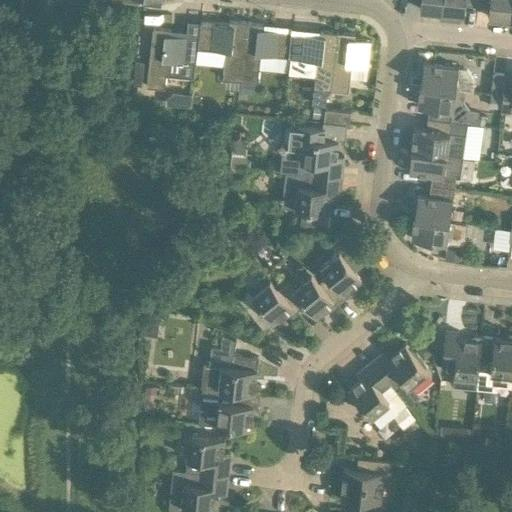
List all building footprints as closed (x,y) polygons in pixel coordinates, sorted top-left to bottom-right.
[(442,13),(443,0),(410,0),(421,1),(420,10),(442,13)] [(443,0),(442,13),(464,15),(465,6),(477,7),(478,0),(443,0)] [(511,20),(511,0),(478,0),(477,7),(490,9),(489,18),(511,20)] [(199,38),(198,49),(226,52),(223,80),(241,82),(247,23),(229,21),(229,26),(201,23),(199,38)] [(261,55),(289,58),(292,33),(264,30),(264,25),(247,23),(241,82),(258,83),(261,55)] [(168,61),(191,64),(196,64),(198,49),(199,38),(171,36),(171,31),(153,29),(147,88),(165,90),(168,61)] [(319,36),(292,33),(289,58),(317,61),(312,105),(326,106),(328,91),(331,91),(338,33),(320,31),(319,36)] [(349,93),(350,81),(351,78),(367,80),(371,41),(355,40),(355,35),(338,33),(331,91),(349,93)] [(468,70),(459,69),(459,68),(424,63),(421,85),(456,90),(456,89),(473,91),(475,82),(468,70)] [(504,80),(505,74),(493,73),(491,95),(502,96),(503,96),(504,80)] [(511,80),(504,80),(503,96),(502,96),(501,108),(501,112),(511,113),(511,80)] [(241,82),(240,91),(239,94),(254,95),(255,84),(241,82)] [(464,101),(455,100),(456,90),(421,85),(418,107),(429,108),(428,119),(467,124),(467,123),(477,124),(479,111),(470,110),(464,101)] [(491,95),(490,107),(501,108),(502,96),(491,95)] [(324,108),(318,108),(312,111),(311,118),(323,120),(324,108)] [(325,110),(324,122),(349,125),(351,112),(325,110)] [(486,116),(479,115),(477,124),(477,126),(484,127),(486,116)] [(428,119),(426,130),(415,128),(412,150),(462,156),(467,124),(428,119)] [(284,172),(313,175),(313,174),(342,177),(343,164),(342,164),(342,158),(344,158),(344,157),(337,156),(339,141),(323,139),(324,127),(290,123),(284,172)] [(459,178),(462,156),(412,150),(409,171),(432,175),(431,186),(455,189),(456,178),(459,178)] [(233,159),(232,167),(240,168),(241,160),(233,159)] [(313,174),(313,175),(312,187),(298,185),(296,209),(331,213),(332,198),(340,198),(340,197),(338,197),(339,191),(340,191),(342,177),(313,174)] [(418,195),(415,217),(450,222),(455,189),(431,186),(429,197),(418,195)] [(450,222),(415,217),(412,238),(447,243),(450,222)] [(460,260),(460,251),(446,250),(445,259),(460,260)] [(328,276),(319,283),(318,284),(337,307),(352,294),(353,296),(354,295),(350,289),(362,279),(340,252),(321,267),(328,276)] [(318,284),(319,283),(312,275),(293,290),(287,282),(277,290),(295,313),(305,305),(315,317),(327,307),(330,312),(337,307),(318,284)] [(193,292),(184,281),(173,290),(182,301),(193,292)] [(289,318),(295,313),(277,290),(270,281),(252,296),(255,301),(246,308),(264,331),(286,313),(289,318)] [(142,333),(153,334),(154,320),(143,319),(142,333)] [(473,341),(458,340),(459,330),(447,329),(443,367),(454,369),(452,386),(477,388),(479,366),(478,366),(481,337),(474,336),(473,341)] [(511,334),(510,335),(510,340),(481,337),(478,366),(479,366),(477,388),(496,391),(501,387),(511,388),(511,380),(511,334)] [(259,358),(234,355),(236,341),(222,336),(221,349),(212,348),(210,366),(205,366),(203,389),(231,392),(231,391),(260,394),(261,386),(256,385),(259,358)] [(424,360),(433,353),(426,343),(417,351),(424,360)] [(384,354),(383,353),(372,361),(391,384),(408,406),(419,397),(410,386),(427,372),(405,344),(394,354),(389,348),(388,349),(389,350),(384,354)] [(349,390),(371,417),(380,429),(408,406),(391,384),(372,361),(362,370),(363,371),(358,375),(357,374),(356,374),(361,380),(349,390)] [(156,387),(145,387),(145,395),(156,395),(156,387)] [(258,414),(260,394),(231,391),(231,392),(203,389),(199,424),(251,430),(252,414),(260,415),(260,414),(258,414)] [(453,437),(454,426),(441,425),(440,437),(453,437)] [(486,438),(484,433),(479,432),(475,437),(478,443),(483,443),(486,438)] [(190,435),(187,459),(201,460),(199,473),(228,475),(230,462),(228,462),(228,456),(230,456),(230,455),(223,454),(225,438),(190,435)] [(428,451),(429,441),(417,439),(416,450),(428,451)] [(381,502),(384,473),(391,474),(392,462),(358,458),(358,459),(363,460),(362,470),(344,468),(341,498),(381,502)] [(185,483),(182,507),(217,511),(219,496),(226,496),(226,495),(224,495),(225,489),(227,489),(228,475),(199,473),(198,485),(185,483)]
